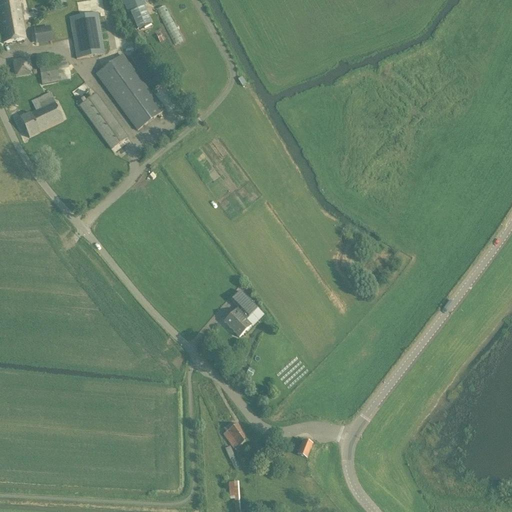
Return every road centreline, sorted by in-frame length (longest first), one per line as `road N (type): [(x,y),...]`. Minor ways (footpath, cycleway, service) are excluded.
road 1 (unclassified): [(349,436),(260,426),(37,177),(0,106)]
road 2 (tertiary): [(349,436),(511,223)]
